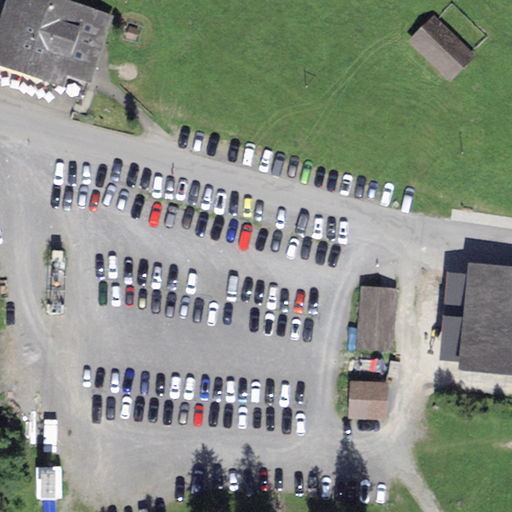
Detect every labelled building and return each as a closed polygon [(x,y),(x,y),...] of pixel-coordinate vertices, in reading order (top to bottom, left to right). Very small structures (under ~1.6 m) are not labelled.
[(0,0),(0,18),(12,22),(1,57),(62,77),(59,85),(79,92),(101,23),(28,0),(0,0)] [(435,20),(412,44),(452,81),(475,56),(435,20)] [(511,284),(473,279),(463,363),(511,369),(511,284)] [(396,292),(364,291),(361,351),(393,353),(396,292)] [(386,389),(350,387),(349,423),(385,425),(386,389)] [(62,465),(41,466),(42,496),(63,495),(62,465)]
